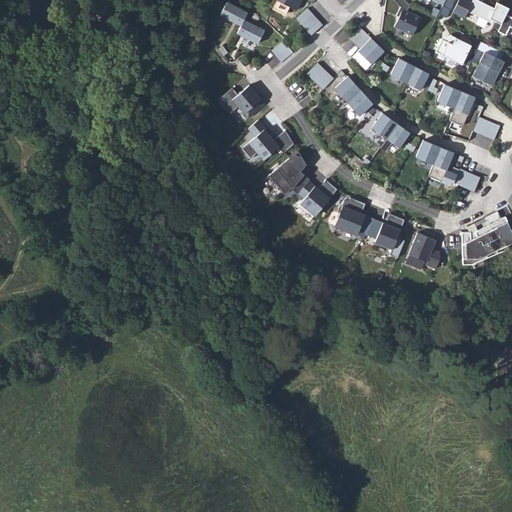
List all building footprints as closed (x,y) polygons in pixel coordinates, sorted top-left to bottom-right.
[(408,3),(405,0),(394,0),(400,6),(396,15),(399,16),(394,26),(412,35),(417,25),(419,26),(422,18),(407,10),(410,4),(408,3)] [(454,0),(444,0),(443,3),(438,13),(446,17),(449,12),(448,11),(449,9),(450,9),(454,0)] [(469,0),(458,0),(452,12),(464,18),(467,11),(491,23),(493,20),(501,24),(506,14),(509,8),(497,2),(494,8),(477,0),(472,0),(472,1),(469,0)] [(241,26),(244,20),(248,12),(227,2),(220,15),(241,26)] [(322,24),(306,8),(295,19),(311,36),(322,24)] [(511,17),(506,14),(501,24),(497,31),(505,35),(510,27),(511,27),(511,17)] [(244,20),(241,26),(237,33),(258,44),(265,30),(244,20)] [(387,53),(361,28),(351,39),(359,48),(351,58),(367,74),(387,53)] [(471,45),(451,35),(448,41),(442,38),(436,51),(462,64),(471,45)] [(293,52),(282,41),(270,50),(280,62),(293,52)] [(487,53),(485,52),(473,76),(491,84),(498,70),(499,71),(504,61),(487,53)] [(417,68),(399,58),(390,76),(409,86),(417,68)] [(333,76),(316,63),(306,74),(323,89),(333,76)] [(432,75),(417,68),(409,86),(423,93),(432,75)] [(360,90),(346,76),(333,89),(346,103),(360,90)] [(267,106),(250,84),(243,89),(237,93),(233,87),(217,97),(228,112),(238,105),(248,119),(267,106)] [(465,93),(445,84),(437,101),(455,109),(457,110),(465,93)] [(372,104),(360,90),(346,103),(359,116),(372,104)] [(476,98),(465,93),(457,110),(455,109),(450,121),(463,128),(467,120),(469,120),(476,98)] [(395,123),(382,111),(370,126),(385,138),(395,123)] [(500,126),(480,117),(473,132),(495,141),(500,126)] [(282,150),(257,120),(246,130),(256,139),(249,145),(265,163),(282,150)] [(413,135),(395,123),(385,138),(401,150),(413,135)] [(440,148),(421,138),(416,156),(434,165),(440,148)] [(455,153),(440,148),(434,165),(428,177),(442,184),(455,153)] [(306,165),(297,153),(268,174),(286,198),(309,179),(301,172),(306,165)] [(481,176),(459,167),(453,184),(475,193),(481,176)] [(339,192),(321,179),(297,205),(319,222),(339,192)] [(365,203),(351,197),(347,207),(343,206),(335,225),(356,234),(358,231),(366,234),(373,218),(361,213),(365,203)] [(511,217),(505,206),(466,227),(469,231),(462,231),(464,267),(474,268),(511,251),(511,217)] [(386,223),(373,218),(366,234),(376,238),(375,241),(377,242),(374,251),(388,256),(392,248),(393,249),(405,219),(390,213),(386,223)] [(438,238),(413,230),(405,253),(429,263),(438,238)]
